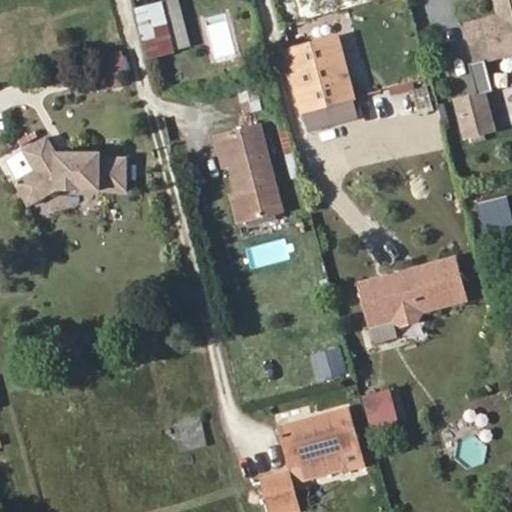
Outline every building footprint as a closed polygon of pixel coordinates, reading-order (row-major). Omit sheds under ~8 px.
[(175,0),(135,12),(149,62),(194,49),(179,0),(175,0)] [(464,23),(474,64),(511,54),(511,0),(493,0),(498,14),(464,23)] [(305,106),(356,92),(340,32),(289,46),(305,106)] [(106,80),(131,74),(124,49),(99,56),(106,80)] [(478,94),(494,90),(488,61),(472,65),(478,94)] [(426,85),(410,93),(421,114),(437,107),(426,85)] [(489,90),(454,99),(466,142),(500,133),(489,90)] [(361,114),(356,92),(305,106),(311,128),(361,114)] [(264,124),(227,134),(244,196),(238,198),(245,223),(288,211),(264,124)] [(54,143),(28,155),(38,177),(20,186),(31,210),(62,195),(131,198),(134,166),(109,164),(109,161),(61,160),(54,143)] [(358,279),(370,322),(397,314),(407,321),(422,316),(425,306),(469,293),(458,250),(358,279)] [(374,329),(377,340),(399,335),(396,324),(374,329)] [(312,353),(319,380),(351,372),(344,345),(312,353)] [(372,432),(401,429),(397,391),(367,394),(372,432)] [(343,412),(291,428),(304,469),(342,458),(346,472),(367,467),(349,410),(343,412)] [(205,418),(174,421),(178,451),(208,448),(205,418)]
